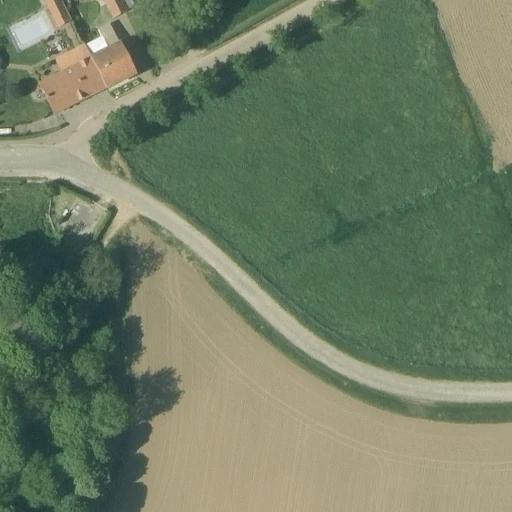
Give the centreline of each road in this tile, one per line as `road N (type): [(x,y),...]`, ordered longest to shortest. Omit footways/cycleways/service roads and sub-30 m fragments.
road 1 (unclassified): [(511,390),(440,394),(379,379),(291,331),(174,228),(130,200)]
road 2 (unclassified): [(58,163),(92,127),(333,0)]
